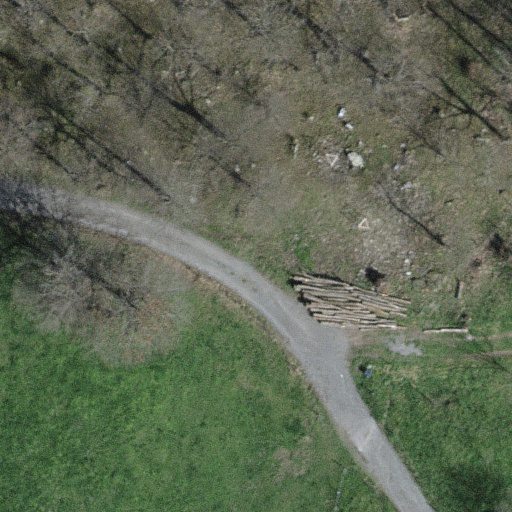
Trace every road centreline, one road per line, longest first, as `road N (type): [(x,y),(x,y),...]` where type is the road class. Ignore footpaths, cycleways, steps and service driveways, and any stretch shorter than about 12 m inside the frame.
road 1 (track): [(413,511),(297,330),(252,288),(199,253),(87,202),(0,191)]
road 2 (track): [(511,341),(341,341),(312,352)]
